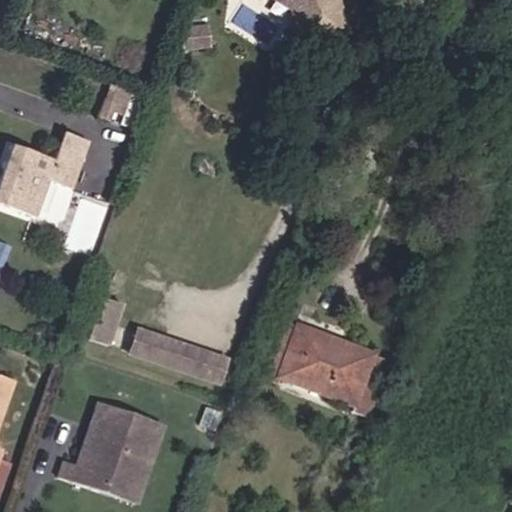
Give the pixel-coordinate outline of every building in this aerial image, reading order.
[(308,0),(314,35),(359,27),(357,13),(333,17),(330,0),(308,0)] [(330,0),(333,17),(357,13),(354,0),(330,0)] [(230,19),(210,21),(212,41),(232,39),(230,19)] [(126,90),(116,123),(138,130),(148,98),(126,90)] [(75,154),(101,162),(106,148),(80,140),(75,154)] [(71,167),(29,153),(9,212),(55,226),(66,193),(89,200),(101,162),(75,154),(71,167)] [(109,346),(125,304),(105,296),(89,339),(109,346)] [(293,376),(367,406),(386,358),(357,346),(353,355),(328,345),(332,335),(312,327),(293,376)] [(226,365),(140,331),(131,353),(218,386),(226,365)] [(328,345),(353,355),(357,346),(332,335),(328,345)] [(25,451),(15,448),(36,385),(2,373),(0,379),(0,497),(10,501),(25,451)] [(127,481),(153,489),(168,443),(178,445),(183,427),(120,405),(110,434),(118,436),(116,446),(107,444),(99,469),(84,466),(79,484),(122,497),(127,481)] [(122,497),(158,509),(178,445),(168,443),(153,489),(127,481),(122,497)]
